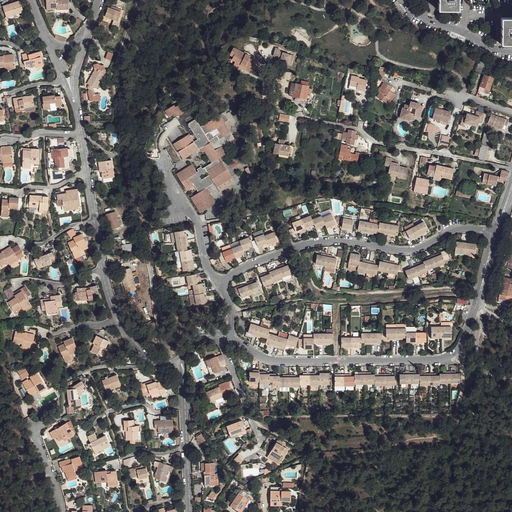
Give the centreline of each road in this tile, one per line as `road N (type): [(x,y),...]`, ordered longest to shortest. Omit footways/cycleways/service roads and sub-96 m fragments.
road 1 (residential): [(220,282),(309,242),(347,239),(402,251),(454,229),(496,231)]
road 2 (residential): [(475,308),(459,351),(443,358),(268,361),(231,335)]
road 3 (residential): [(148,360),(117,319),(75,101)]
road 4 (residential): [(280,112),(359,129),(377,143),(511,169)]
road 5 (unclassified): [(185,120),(163,135),(163,150),(220,282)]
road 6 (residential): [(180,366),(188,511)]
road 7 (residential): [(148,360),(81,371),(66,381),(63,412),(49,420)]
